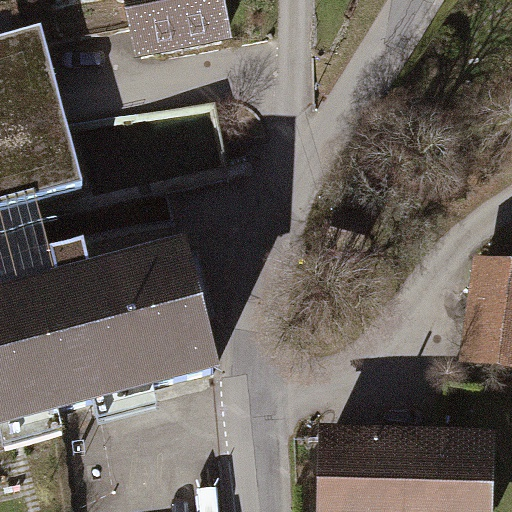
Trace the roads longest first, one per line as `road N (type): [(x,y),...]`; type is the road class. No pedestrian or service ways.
road 1 (tertiary): [(255,401),(266,276),(309,165),(413,0)]
road 2 (residential): [(255,401),(359,378),(494,210),(511,202)]
